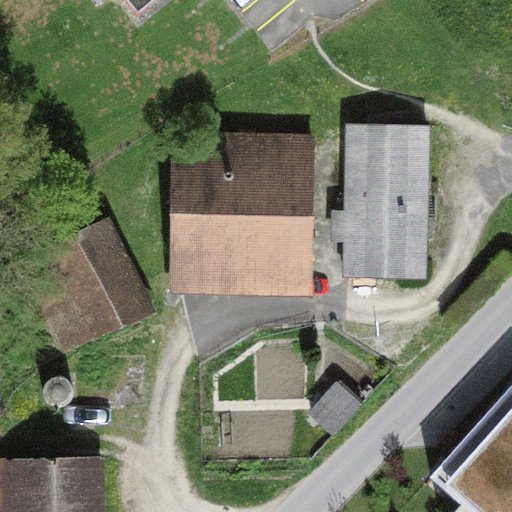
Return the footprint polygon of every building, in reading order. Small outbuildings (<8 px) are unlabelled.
[(135,0),(146,12),(160,0),(135,0)] [(422,281),(423,128),(345,128),(344,281),(422,281)] [(173,138),(167,297),(312,303),(318,144),(173,138)] [(150,313),(103,225),(36,260),(83,349),(150,313)] [(511,403),(470,448),(511,487),(511,403)] [(0,511),(100,511),(99,465),(0,467),(0,511)]
